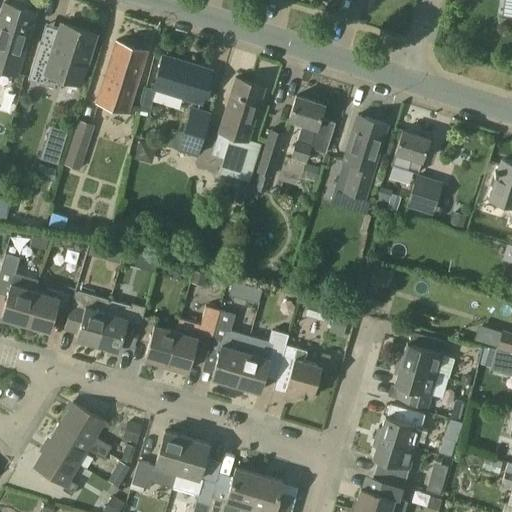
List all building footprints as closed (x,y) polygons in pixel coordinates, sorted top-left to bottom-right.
[(0,17),(0,71),(15,76),(34,14),(4,5),(0,17)] [(28,81),(57,91),(61,81),(78,86),(94,34),(62,24),(55,47),(39,42),(28,81)] [(97,102),(127,112),(146,50),(116,41),(97,102)] [(163,56),(152,89),(155,90),(201,104),(211,71),(163,56)] [(218,173),(249,182),(261,143),(248,139),(264,88),(235,78),(218,133),(229,136),(218,173)] [(150,113),(155,90),(146,88),(140,111),(150,113)] [(291,158),(305,162),(309,149),(324,154),(334,123),(319,119),(323,106),(296,97),(288,119),(301,124),(291,158)] [(197,155),(210,115),(191,109),(178,149),(197,155)] [(352,194),(364,197),(372,171),(387,126),(357,116),(343,161),(361,167),(352,194)] [(63,165),(80,170),(94,124),(78,119),(63,165)] [(254,188),(265,191),(285,132),(271,128),(256,173),(259,174),(254,188)] [(391,165),(418,174),(422,162),(429,139),(401,130),(391,165)] [(131,155),(150,161),(156,144),(137,138),(131,155)] [(45,143),(40,158),(57,164),(62,148),(45,143)] [(511,211),(510,217),(511,217),(511,163),(501,160),(497,172),(493,171),(492,175),(496,176),(488,200),(511,207),(511,211)] [(406,206),(433,214),(442,181),(415,173),(406,206)] [(374,204),(396,211),(401,196),(392,193),(393,190),(379,186),(374,204)] [(259,208),(255,234),(276,238),(280,212),(259,208)] [(2,318),(25,325),(35,290),(34,290),(37,279),(14,273),(19,257),(5,252),(0,268),(0,292),(8,295),(2,318)] [(25,325),(48,331),(55,305),(66,308),(70,294),(47,288),(46,293),(35,290),(25,325)] [(75,339),(97,346),(110,301),(74,290),(64,330),(77,334),(75,339)] [(133,349),(137,338),(140,324),(143,317),(145,306),(131,302),(130,307),(110,301),(97,346),(118,351),(120,346),(133,349)] [(206,359),(210,343),(220,309),(205,305),(200,324),(179,318),(175,331),(176,332),(167,365),(188,371),(192,355),(206,359)] [(235,385),(249,337),(230,331),(235,314),(220,309),(210,343),(220,345),(211,378),(235,385)] [(144,359),(167,365),(176,332),(175,331),(154,325),(155,320),(143,317),(140,324),(137,338),(149,342),(144,359)] [(498,347),(511,351),(511,333),(491,328),(486,346),(497,349),(498,347)] [(286,346),(287,344),(289,334),(271,329),(267,342),(249,337),(235,385),(259,391),(268,359),(281,363),(286,346)] [(445,342),(429,337),(426,349),(408,343),(404,355),(401,354),(399,363),(436,374),(445,342)] [(283,398),(296,402),(298,394),(311,398),(320,366),(304,361),(307,350),(287,344),(281,363),(276,380),(288,383),(283,398)] [(402,388),(399,399),(427,406),(436,374),(399,363),(396,374),(398,375),(395,386),(402,388)] [(450,417),(459,420),(464,402),(455,400),(450,417)] [(73,402),(60,424),(91,443),(93,440),(103,446),(97,455),(104,459),(112,446),(95,436),(105,421),(73,402)] [(377,438),(415,449),(421,426),(424,414),(391,404),(388,416),(387,416),(383,428),(380,427),(377,438)] [(439,451),(451,454),(460,421),(447,417),(439,451)] [(135,439),(139,424),(126,420),(122,435),(135,439)] [(60,424),(46,446),(77,465),(88,449),(97,455),(103,446),(93,440),(91,443),(60,424)] [(188,437),(165,431),(155,466),(177,472),(188,437)] [(188,437),(177,472),(173,487),(197,495),(196,499),(209,503),(211,495),(215,484),(198,479),(209,444),(188,437)] [(396,479),(405,481),(415,449),(377,438),(374,447),(377,448),(374,460),(400,467),(396,479)] [(62,490),(71,495),(78,484),(69,479),(77,465),(46,446),(33,468),(64,487),(62,490)] [(132,483),(144,487),(151,463),(138,460),(132,483)] [(511,462),(507,461),(500,484),(511,487),(511,462)] [(259,474),(236,467),(227,500),(211,495),(209,503),(206,511),(235,511),(238,503),(250,506),(259,474)] [(290,511),(292,507),(277,503),(284,481),(259,474),(250,506),(251,507),(248,511),(290,511)] [(439,493),(443,479),(430,475),(425,489),(439,493)] [(356,510),(363,511),(402,511),(406,501),(399,499),(403,486),(380,479),(376,492),(362,488),(356,510)]
